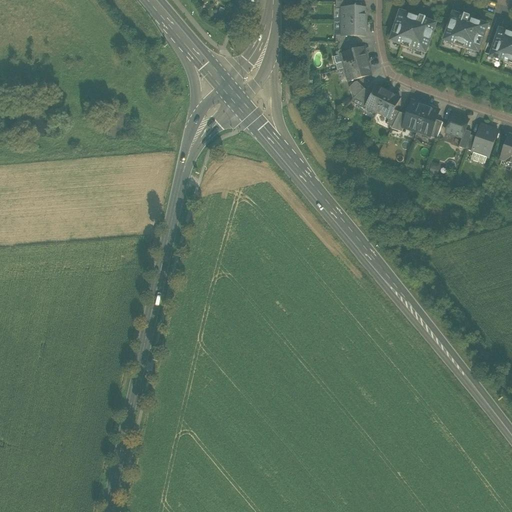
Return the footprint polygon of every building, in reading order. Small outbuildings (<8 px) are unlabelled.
[(341,10),(341,23),(364,23),(364,9),(351,9),(341,9),(341,10)] [(411,49),(425,54),(435,25),(425,22),(426,19),(420,17),(419,20),(401,14),(391,42),(402,45),(401,47),(410,51),(411,49)] [(465,48),(478,53),(487,26),(469,20),(470,18),(464,16),(464,18),(454,15),(445,41),(454,45),(454,46),(465,50),(465,48)] [(364,37),(364,23),(341,23),(341,37),(351,37),(364,37)] [(511,34),(500,31),(491,57),(504,62),(503,64),(511,66),(511,34)] [(355,43),(351,43),(337,43),(337,48),(339,56),(340,56),(340,55),(357,50),(355,43)] [(340,55),(340,56),(342,63),(344,69),(366,63),(362,49),(357,50),(340,55)] [(335,65),(342,63),(340,56),(339,56),(333,58),(335,65)] [(370,76),(366,63),(344,69),(348,82),(370,76)] [(349,88),(352,100),(363,89),(356,82),(353,83),(349,88)] [(365,108),(377,113),(388,93),(375,87),(372,94),(365,107),(365,108)] [(372,94),(363,89),(352,100),(353,105),(364,110),(365,108),(365,107),(372,94)] [(400,99),(388,93),(377,113),(389,119),(390,120),(394,111),(400,99)] [(412,102),(407,116),(403,129),(404,129),(417,133),(426,107),(412,102)] [(417,133),(430,138),(436,121),(439,112),(426,107),(417,133)] [(387,125),(393,128),(400,113),(394,111),(390,120),(389,119),(387,125)] [(407,116),(400,113),(393,128),(392,129),(402,133),(404,129),(403,129),(407,116)] [(462,139),(463,139),(466,131),(469,122),(452,116),(446,133),(462,139)] [(430,138),(437,140),(443,123),(436,121),(430,138)] [(472,152),(489,158),(498,132),(481,126),(477,138),(472,152)] [(459,148),(465,150),(470,136),(471,133),(466,131),(463,139),(462,139),(459,148)] [(477,138),(470,136),(465,150),(472,152),(477,138)] [(511,164),(511,136),(509,136),(501,160),(511,164)]
